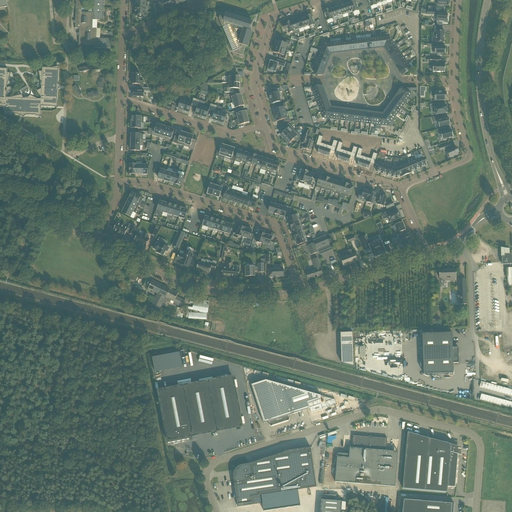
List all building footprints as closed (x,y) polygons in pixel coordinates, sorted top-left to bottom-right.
[(18,0),(20,24),(32,24),(32,32),(27,32),(28,43),(15,43),(16,51),(44,50),(44,51),(46,51),(45,49),(48,46),(47,10),(41,3),(41,9),(38,9),(43,16),(31,16),(29,0),(34,0),(35,3),(46,3),(46,0),(18,0)] [(93,8),(104,8),(104,0),(76,0),(76,7),(84,7),(84,6),(82,6),(82,2),(93,2),(93,8)] [(158,0),(158,1),(159,2),(160,5),(159,5),(160,9),(161,9),(163,11),(167,9),(164,0),(163,0),(158,0)] [(163,0),(164,0),(167,9),(167,10),(172,7),(168,0),(163,0)] [(350,3),(352,12),(353,12),(358,11),(355,1),(349,3),(350,3)] [(93,48),(110,49),(111,39),(96,38),(97,29),(92,29),(93,20),(103,20),(104,8),(93,8),(93,13),(82,12),(82,9),(84,9),(84,7),(76,7),(75,28),(79,29),(79,44),(93,45),(93,48)] [(332,18),(329,10),(329,9),(324,11),(327,21),(332,19),(332,18)] [(427,10),(426,15),(436,16),(435,21),(437,21),(437,22),(436,26),(442,26),(442,22),(443,22),(443,23),(447,23),(447,19),(447,15),(447,14),(439,14),(439,11),(427,10)] [(223,28),(233,52),(234,51),(235,53),(242,55),(245,46),(247,46),(251,31),(250,31),(252,22),(226,14),(225,15),(221,14),(219,19),(223,28)] [(306,17),(309,26),(309,27),(315,25),(311,15),(306,17)] [(294,31),(291,22),(285,24),(285,25),(283,25),(284,30),(287,29),(288,33),(294,32),(294,31)] [(444,31),(443,31),(443,27),(435,26),(435,33),(433,33),(433,38),(436,38),(436,42),(444,42),(444,31)] [(384,47),(392,41),(389,36),(381,37),(382,47),(384,47)] [(284,40),(283,43),(277,41),(275,47),(285,50),(287,45),(289,45),(290,42),(284,40)] [(387,51),(395,45),(392,41),(384,47),(387,51)] [(330,53),(332,53),(331,43),(323,44),(321,49),(330,53)] [(445,54),(445,47),(438,47),(438,44),(432,44),(432,48),(433,48),(433,54),(435,54),(437,54),(437,56),(442,56),(442,54),(445,54)] [(390,56),(398,50),(395,45),(387,51),(390,56)] [(285,59),(287,51),(285,50),(275,47),(273,52),(280,54),(279,58),(285,59)] [(328,58),(330,53),(321,49),(319,55),(328,58)] [(393,60),(401,55),(398,50),(390,56),(393,60)] [(316,53),(314,59),(317,60),(326,64),(328,58),(319,55),(316,53)] [(397,65),(405,59),(401,55),(393,60),(397,65)] [(440,72),(445,72),(445,65),(439,65),(439,63),(441,63),(441,58),(431,58),(431,63),(433,63),(433,65),(433,66),(432,66),(432,70),(433,70),(433,72),(437,72),(437,73),(440,72)] [(405,59),(397,65),(400,70),(408,64),(405,59)] [(285,63),(277,60),(276,63),(271,61),(268,70),(268,71),(273,73),(273,72),(275,72),(277,67),(280,68),(280,66),(284,67),(285,63)] [(324,69),(326,64),(317,60),(315,65),(324,69)] [(411,69),(408,64),(400,70),(403,75),(411,69)] [(313,71),(322,74),(324,69),(315,65),(313,71)] [(0,107),(2,107),(5,107),(5,114),(9,114),(36,115),(40,116),(41,109),(41,106),(52,107),(57,107),(57,98),(57,91),(58,84),(58,69),(50,68),(42,68),(42,72),(39,72),(40,77),(42,77),(41,83),(41,85),(41,89),(41,98),(41,99),(38,99),(28,99),(28,98),(25,98),(25,99),(6,98),(6,95),(7,87),(7,86),(7,79),(9,79),(11,73),(7,73),(7,69),(0,68),(0,107)] [(133,74),(132,84),(138,85),(138,88),(143,88),(144,81),(140,81),(140,74),(133,74)] [(224,88),(224,93),(233,93),(233,89),(239,89),(239,87),(239,86),(239,83),(227,83),(227,88),(224,88)] [(72,88),(76,93),(79,96),(82,94),(75,86),(72,88)] [(314,96),(324,93),(322,87),(312,91),(314,96)] [(403,88),(400,93),(408,99),(411,94),(410,93),(412,91),(413,90),(413,87),(409,87),(406,87),(406,90),(403,88)] [(133,91),(133,97),(144,97),(144,92),(150,92),(148,88),(137,88),(137,91),(133,91)] [(271,90),(272,94),(269,95),(272,104),(281,102),(280,98),(281,98),(279,93),(281,92),(280,88),(276,90),(275,88),(271,90)] [(438,89),(431,89),(431,97),(434,96),(434,101),(446,100),(446,92),(438,92),(438,89)] [(324,93),(314,96),(317,102),(326,98),(324,93)] [(404,103),(408,99),(400,93),(396,98),(404,103)] [(242,100),(241,95),(232,97),(233,103),(242,100)] [(317,102),(319,107),(328,103),(326,98),(317,102)] [(393,102),(401,108),(404,103),(396,98),(393,102)] [(194,106),(197,100),(193,99),(192,103),(187,102),(184,111),(189,113),(191,105),(194,106)] [(184,111),(186,102),(181,100),(175,104),(174,105),(179,106),(178,109),(184,111)] [(197,100),(194,106),(198,107),(195,114),(201,116),(204,107),(205,102),(200,101),(197,100)] [(242,100),(233,103),(235,108),(236,111),(239,110),(239,107),(244,106),(242,100)] [(398,113),(401,108),(393,102),(390,107),(398,113)] [(85,112),(87,106),(77,103),(75,110),(85,112)] [(286,107),(285,103),(279,105),(280,108),(273,110),(275,116),(285,113),(284,108),(286,107)] [(321,112),(330,109),(328,103),(319,107),(321,112)] [(439,107),(438,103),(430,105),(430,108),(434,107),(435,114),(447,112),(446,110),(447,110),(446,106),(439,107)] [(212,112),(214,105),(210,104),(209,109),(204,107),(201,116),(206,118),(208,111),(212,112)] [(221,112),(222,108),(214,105),(212,112),(215,113),(212,120),(218,122),(221,112)] [(395,117),(398,113),(390,107),(386,111),(395,117)] [(332,109),(330,109),(321,112),(323,118),(330,119),(332,109)] [(79,121),(81,113),(73,111),(71,119),(79,121)] [(392,121),(395,117),(386,111),(383,115),(392,121)] [(228,115),(221,112),(218,122),(223,123),(224,120),(228,121),(229,119),(228,115)] [(246,112),(237,114),(238,120),(247,117),(246,112)] [(290,121),(288,112),(285,113),(275,116),(277,122),(283,120),(284,123),(290,121)] [(383,115),(382,115),(380,125),(388,126),(392,121),(383,115)] [(448,118),(441,120),(440,116),(432,118),(433,122),(438,121),(440,128),(440,127),(449,125),(450,125),(448,118)] [(236,120),(237,126),(249,123),(247,117),(238,120),(236,120)] [(155,130),(152,129),(152,135),(159,138),(163,126),(157,124),(155,130)] [(286,130),(281,135),(285,139),(294,130),(288,124),(283,128),(286,130)] [(168,128),(163,126),(159,138),(164,139),(165,137),(168,128)] [(171,139),(174,130),(168,128),(165,137),(171,139)] [(447,140),(446,139),(453,137),(451,130),(444,132),(444,128),(436,130),(437,135),(437,134),(441,134),(442,141),(447,140)] [(294,130),(285,139),(289,144),(294,139),(296,141),(301,137),(298,134),(294,130)] [(184,133),(181,132),(180,138),(175,136),(173,143),(183,146),(184,144),(188,133),(185,132),(184,133)] [(188,133),(183,146),(184,146),(189,148),(189,149),(193,150),(195,143),(191,142),(192,139),(193,136),(190,135),(191,134),(188,133)] [(309,136),(304,134),(301,144),(305,145),(303,149),(310,151),(311,147),(312,147),(314,142),(308,140),(309,136)] [(319,136),(316,146),(319,147),(317,153),(323,155),(326,145),(321,143),(322,139),(323,137),(319,136)] [(326,145),(323,155),(329,157),(331,151),(334,152),(338,142),(333,140),(333,143),(331,147),(326,145)] [(339,142),(335,152),(339,153),(337,159),(343,161),(346,151),(341,150),(343,143),(339,142)] [(452,148),(450,144),(442,146),(443,150),(446,149),(447,151),(447,152),(446,152),(448,158),(449,157),(450,158),(458,155),(457,153),(459,153),(458,150),(457,151),(455,147),(452,149),(451,148),(452,148)] [(225,146),(222,145),(221,151),(218,150),(216,156),(219,157),(220,155),(225,157),(229,146),(226,145),(225,146)] [(232,147),(229,146),(225,157),(231,159),(230,161),(233,162),(235,155),(233,154),(234,149),(231,148),(232,147)] [(346,151),(343,161),(349,163),(351,157),(354,158),(357,148),(353,147),(351,153),(346,151)] [(359,148),(355,159),(359,160),(357,166),(363,167),(366,158),(361,156),(363,150),(359,148)] [(244,152),(238,150),(235,161),(240,163),(241,161),(244,152)] [(244,152),(241,161),(246,162),(249,153),(244,152)] [(246,162),(245,165),(250,166),(251,164),(254,155),(249,153),(246,162)] [(366,158),(363,167),(369,169),(370,163),(374,165),(377,154),(373,153),(371,159),(366,158)] [(254,155),(251,164),(256,166),(259,157),(258,156),(254,155)] [(422,157),(417,160),(420,168),(426,166),(422,157)] [(269,160),(264,158),(261,167),(260,169),(266,171),(269,160)] [(274,161),(269,160),(266,171),(271,173),(274,161)] [(417,160),(412,162),(415,170),(420,168),(417,160)] [(280,163),(274,161),(271,173),(276,174),(280,163)] [(412,162),(407,164),(410,172),(411,172),(415,170),(412,162)] [(385,165),(379,163),(376,172),(382,173),(385,165)] [(407,164),(402,166),(406,175),(411,173),(411,172),(410,172),(407,164)] [(402,166),(397,168),(400,176),(401,177),(406,175),(402,166)] [(160,168),(157,167),(155,174),(159,175),(158,179),(164,181),(167,171),(161,170),(161,169),(160,168)] [(396,168),(394,168),(392,176),(396,178),(400,176),(397,168),(396,168)] [(298,176),(296,182),(305,185),(309,172),(308,172),(308,171),(304,170),(304,171),(303,170),(301,177),(298,176)] [(172,173),(167,171),(164,181),(169,182),(172,173)] [(309,173),(309,172),(305,185),(310,187),(310,189),(313,190),(316,182),(312,181),(314,174),(313,174),(313,173),(310,172),(309,173)] [(177,175),(172,173),(169,182),(174,184),(177,175)] [(183,177),(177,175),(174,184),(180,186),(183,177)] [(324,178),(320,176),(316,188),(321,189),(325,177),(324,178)] [(321,189),(326,191),(330,179),(325,177),(321,189)] [(331,192),(334,181),(330,179),(326,191),(331,192)] [(211,182),(208,181),(206,188),(209,188),(207,194),(210,195),(210,196),(213,197),(216,186),(210,184),(211,182)] [(331,192),(335,194),(339,182),(334,181),(331,192)] [(343,184),(339,182),(335,194),(336,194),(336,191),(341,193),(340,195),(344,183),(343,184)] [(340,195),(345,197),(349,185),(344,183),(340,195)] [(216,186),(213,197),(216,198),(216,197),(219,198),(221,192),(224,193),(226,185),(223,184),(223,186),(217,184),(216,186)] [(351,196),(353,187),(349,185),(346,194),(345,197),(347,197),(348,195),(351,196)] [(231,189),(232,188),(227,186),(223,199),(228,201),(232,190),(231,189)] [(233,202),(237,191),(232,190),(228,201),(233,202)] [(360,193),(358,199),(361,200),(362,198),(367,199),(370,192),(364,190),(363,194),(360,193)] [(242,193),(237,191),(233,202),(238,204),(241,195),(242,193)] [(367,199),(366,202),(375,204),(377,198),(374,198),(375,193),(370,192),(367,199)] [(141,201),(143,198),(132,193),(129,198),(140,203),(141,201)] [(244,206),(246,197),(241,195),(238,204),(244,206)] [(380,196),(377,205),(383,207),(384,205),(386,210),(393,207),(392,203),(387,204),(387,203),(384,202),(386,198),(386,197),(382,195),(382,196),(380,196)] [(252,198),(246,197),(244,206),(249,207),(252,198)] [(129,198),(127,203),(138,208),(140,203),(129,198)] [(257,200),(252,198),(249,207),(254,209),(257,200)] [(166,203),(160,201),(159,205),(158,207),(157,210),(156,210),(155,214),(162,216),(163,212),(166,203)] [(268,212),(274,214),(277,203),(271,202),(268,212)] [(135,213),(138,208),(127,203),(124,208),(133,212),(135,213)] [(171,205),(166,203),(163,212),(168,214),(171,205)] [(282,205),(277,203),(274,214),(279,215),(282,205)] [(171,205),(168,214),(166,219),(172,221),(173,216),(176,206),(171,205)] [(282,205),(279,215),(285,217),(288,207),(282,205)] [(181,208),(176,206),(173,216),(179,217),(181,208)] [(124,208),(122,213),(130,217),(133,212),(124,208)] [(187,210),(181,208),(179,217),(185,219),(187,210)] [(387,210),(381,213),(384,220),(388,218),(390,223),(401,218),(400,217),(401,217),(400,213),(399,214),(398,211),(395,212),(390,214),(389,214),(387,210)] [(300,220),(298,214),(287,218),(289,224),(300,220)] [(211,219),(205,217),(202,226),(208,228),(211,219)] [(216,220),(211,219),(208,228),(213,229),(216,220)] [(222,222),(216,220),(213,229),(219,231),(222,222)] [(301,226),(300,220),(289,224),(291,229),(301,226)] [(227,224),(222,222),(219,231),(224,233),(227,224)] [(395,232),(391,234),(392,239),(402,235),(401,232),(406,230),(402,222),(394,225),(395,226),(396,230),(394,231),(395,232)] [(115,224),(113,228),(114,229),(113,230),(117,232),(117,233),(120,234),(124,236),(126,232),(129,233),(128,234),(132,236),(136,228),(132,226),(130,230),(128,229),(117,223),(116,225),(115,224)] [(233,225),(227,224),(224,233),(230,235),(233,225)] [(357,233),(363,231),(361,225),(355,228),(357,233)] [(232,237),(237,239),(238,236),(243,237),(246,228),(239,226),(236,234),(233,233),(232,237)] [(293,234),(303,230),(301,226),(291,229),(293,234)] [(246,228),(243,237),(247,239),(245,245),(250,247),(253,235),(251,234),(252,230),(246,228)] [(295,240),(305,236),(303,230),(293,234),(295,240)] [(178,232),(172,246),(178,249),(185,234),(182,233),(178,232)] [(146,247),(149,240),(147,238),(148,235),(144,233),(143,236),(137,234),(134,241),(146,247)] [(254,237),(252,244),(255,245),(256,242),(263,244),(265,236),(266,235),(259,233),(258,233),(257,238),(254,237)] [(403,235),(403,234),(402,235),(392,239),(391,239),(393,243),(403,239),(405,243),(401,245),(403,249),(412,245),(409,240),(410,239),(408,235),(404,236),(403,235)] [(265,236),(263,244),(266,245),(266,244),(271,246),(272,243),(271,242),(272,238),(272,237),(266,235),(265,236)] [(307,246),(311,255),(318,252),(317,250),(330,245),(326,235),(316,239),(313,241),(314,243),(307,246)] [(305,236),(295,240),(297,245),(307,242),(305,236)] [(366,236),(358,239),(365,257),(366,256),(363,251),(370,248),(373,254),(374,256),(378,255),(378,256),(381,254),(385,252),(380,241),(370,245),(368,241),(366,236)] [(229,241),(228,247),(231,248),(238,250),(239,246),(233,243),(233,242),(229,241)] [(156,242),(153,249),(158,252),(158,251),(159,252),(157,254),(164,257),(167,252),(165,251),(167,247),(162,244),(161,245),(156,242)] [(178,257),(177,259),(181,261),(180,264),(188,267),(190,260),(195,262),(197,256),(193,254),(193,253),(192,253),(193,249),(188,247),(186,251),(185,251),(183,256),(179,254),(178,256),(178,257)] [(221,247),(219,256),(219,258),(224,259),(225,253),(226,253),(227,248),(221,247)] [(340,258),(343,266),(358,261),(355,252),(353,253),(352,250),(347,252),(348,255),(340,258)] [(502,262),(502,265),(503,265),(511,264),(511,253),(504,254),(504,257),(502,257),(502,262)] [(315,269),(305,272),(306,275),(308,280),(323,275),(321,271),(321,268),(318,258),(312,260),(315,269)] [(205,264),(198,262),(196,270),(201,272),(201,273),(205,274),(205,273),(209,274),(211,270),(215,271),(216,265),(217,262),(213,261),(212,264),(209,263),(210,261),(206,260),(205,264)] [(222,267),(221,276),(239,278),(240,269),(232,268),(232,262),(227,261),(227,268),(222,267)] [(264,272),(264,263),(258,264),(258,267),(255,268),(255,267),(245,267),(245,277),(255,276),(255,271),(258,271),(258,273),(264,272)] [(268,268),(268,278),(275,277),(283,276),(283,269),(282,269),(278,269),(278,266),(272,266),(273,268),(268,268)] [(441,278),(441,281),(455,280),(455,278),(456,278),(456,269),(439,270),(439,278),(441,278)] [(151,308),(159,312),(164,300),(165,300),(166,298),(170,289),(152,281),(148,289),(158,294),(157,296),(151,308)] [(178,305),(182,307),(185,301),(177,297),(178,293),(170,289),(166,298),(165,300),(170,303),(171,300),(174,302),(173,304),(178,306),(178,305)] [(186,309),(207,312),(209,305),(206,304),(207,303),(205,303),(205,301),(200,300),(200,301),(193,300),(192,303),(194,303),(193,306),(193,308),(187,307),(186,309)] [(353,333),(340,333),(341,361),(341,363),(354,367),(354,364),(353,333)] [(442,334),(422,334),(423,374),(453,373),(453,363),(459,363),(458,348),(453,348),(452,333),(442,334)] [(156,372),(184,367),(182,351),(154,356),(156,372)] [(158,390),(168,443),(189,439),(188,435),(192,434),(192,436),(242,426),(232,376),(173,387),(158,390)] [(272,426),(284,422),(287,421),(288,422),(290,419),(289,418),(288,416),(302,411),(310,409),(311,414),(321,410),(321,411),(323,408),(322,408),(320,400),(321,396),(316,395),(295,388),(271,382),(266,380),(251,385),(262,419),(264,424),(268,422),(269,425),(272,426)] [(335,482),(395,487),(397,462),(391,461),(392,451),(385,451),(385,449),(386,449),(387,439),(372,437),(372,438),(369,438),(369,437),(353,436),(352,446),(353,446),(353,448),(350,448),(349,458),(337,457),(335,482)] [(403,489),(447,492),(448,487),(455,487),(456,479),(458,454),(457,454),(458,447),(451,447),(451,444),(429,439),(428,446),(406,444),(403,489)] [(234,475),(234,477),(234,478),(235,483),(234,483),(238,507),(244,506),(262,503),(264,511),(300,506),(298,490),(316,487),(311,448),(284,452),(285,452),(248,464),(249,465),(243,466),(242,466),(240,467),(239,467),(238,468),(237,469),(235,471),(235,472),(234,474),(234,475)] [(341,511),(342,501),(321,500),(320,511),(341,511)] [(402,511),(452,511),(454,503),(445,502),(445,503),(404,500),(402,511)]
